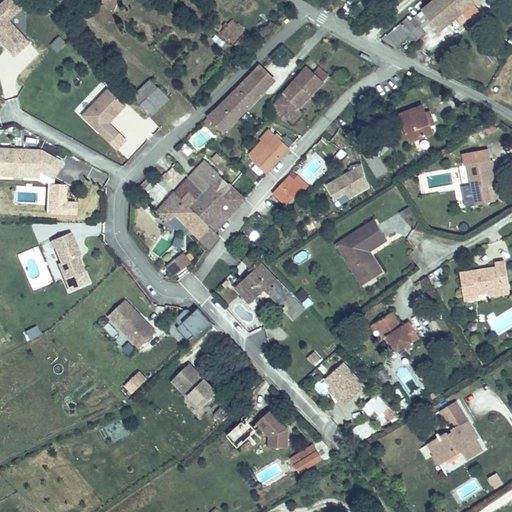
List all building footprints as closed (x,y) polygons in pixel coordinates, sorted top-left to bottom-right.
[(29,43),(9,20),(20,10),(11,0),(6,0),(0,6),(0,38),(15,55),(29,43)] [(106,0),(105,0),(92,0),(115,11),(117,7),(106,1),(106,0)] [(435,0),(426,8),(443,29),(475,0),(435,0)] [(416,42),(426,32),(408,14),(385,37),(397,48),(410,35),(416,42)] [(252,39),(233,21),(222,33),(241,51),(252,39)] [(57,53),(67,43),(59,36),(49,46),(57,53)] [(275,81),(261,67),(249,78),(264,92),(275,81)] [(297,111),(329,76),(319,67),(314,73),(307,68),(271,109),(277,115),(279,113),(282,115),(284,113),(293,122),(301,115),(297,111)] [(223,133),(264,92),(249,78),(208,117),(205,121),(208,124),(211,121),(223,133)] [(150,117),(170,99),(159,87),(140,106),(150,117)] [(109,89),(83,116),(100,133),(109,124),(114,119),(112,117),(124,104),(109,89)] [(114,119),(126,106),(124,104),(112,117),(114,119)] [(433,133),(422,106),(400,114),(411,142),(433,133)] [(120,134),(109,124),(100,133),(111,143),(120,134)] [(283,142),(282,143),(280,141),(283,138),(277,133),(275,136),(269,130),(261,139),(263,141),(281,158),(289,148),(283,142)] [(117,149),(126,141),(121,135),(112,143),(117,149)] [(416,149),(428,146),(427,138),(414,141),(416,149)] [(281,158),(263,141),(252,153),(257,158),(255,160),(267,172),(281,158)] [(395,167),(379,141),(362,152),(377,178),(395,167)] [(337,164),(348,153),(331,142),(323,151),(337,164)] [(63,163),(40,151),(0,148),(0,175),(18,176),(19,170),(40,171),(54,179),(63,163)] [(488,149),(462,154),(465,168),(467,168),(472,189),(475,209),(490,206),(487,191),(495,190),(491,169),(494,169),(492,160),(490,161),(488,149)] [(207,160),(219,164),(223,155),(210,151),(207,160)] [(314,184),(327,168),(314,157),(301,173),(314,184)] [(205,162),(188,179),(207,194),(215,202),(232,187),(205,162)] [(361,165),(325,183),(334,201),(347,194),(349,198),(371,186),(361,165)] [(288,205),(307,184),(298,176),(293,181),(288,177),(274,192),(288,205)] [(175,193),(158,211),(169,222),(177,213),(209,247),(220,237),(215,232),(208,226),(192,209),(207,194),(188,179),(175,193)] [(207,194),(192,209),(208,226),(222,211),(228,218),(245,199),(232,187),(215,202),(207,194)] [(475,209),(472,189),(461,191),(464,211),(475,209)] [(498,204),(495,190),(487,191),(490,206),(498,204)] [(54,211),(60,201),(48,195),(42,205),(54,211)] [(215,232),(228,218),(222,211),(208,226),(215,232)] [(412,229),(419,224),(412,214),(405,219),(412,229)] [(377,223),(352,239),(356,244),(345,252),(366,284),(383,273),(372,256),(369,257),(367,254),(369,252),(388,240),(377,223)] [(84,271),(78,256),(81,255),(71,232),(52,240),(61,262),(58,264),(65,279),(84,271)] [(366,284),(345,252),(356,244),(352,239),(338,248),(363,286),(366,284)] [(497,256),(507,255),(506,243),(496,243),(497,256)] [(299,264),(310,258),(306,251),(295,257),(299,264)] [(242,261),(251,269),(259,260),(251,252),(242,261)] [(183,253),(168,267),(175,274),(190,260),(183,253)] [(259,260),(251,269),(254,272),(238,287),(251,302),(265,289),(291,316),(301,306),(259,260)] [(509,287),(505,262),(495,263),(496,268),(460,273),(465,301),(475,299),(475,297),(489,295),(488,290),(509,287)] [(307,308),(314,302),(302,289),(295,295),(307,308)] [(156,333),(147,323),(145,325),(132,311),(134,309),(125,300),(109,316),(140,348),(156,333)] [(295,320),(305,310),(301,306),(291,316),(295,320)] [(192,314),(189,311),(167,328),(183,348),(212,324),(199,308),(192,314)] [(147,323),(134,309),(132,311),(145,325),(147,323)] [(402,327),(393,312),(389,314),(398,329),(402,327)] [(389,314),(376,323),(385,338),(388,335),(399,352),(420,339),(410,322),(402,327),(398,329),(389,314)] [(29,340),(41,334),(36,324),(24,330),(29,340)] [(313,363),(319,358),(314,353),(309,358),(313,363)] [(345,406),(366,387),(344,363),(326,379),(332,387),(341,396),(338,399),(345,406)] [(196,380),(200,375),(190,365),(185,369),(196,380)] [(386,381),(391,377),(384,368),(379,372),(386,381)] [(217,392),(200,375),(196,380),(185,369),(174,380),(201,408),(217,392)] [(138,388),(147,380),(140,373),(131,381),(138,388)] [(341,396),(332,387),(329,389),(338,399),(341,396)] [(377,394),(369,402),(389,422),(397,414),(377,394)] [(464,415),(455,402),(440,412),(448,425),(464,415)] [(212,417),(220,422),(227,411),(219,406),(212,417)] [(273,409),(257,423),(269,437),(269,447),(288,448),(289,430),(277,417),(279,415),(273,409)] [(482,451),(473,437),(476,435),(465,418),(430,440),(444,461),(461,450),(467,460),(482,451)] [(239,448),(256,430),(244,419),(226,437),(239,448)] [(444,461),(430,440),(426,442),(439,464),(444,461)] [(301,473),(322,460),(313,446),(292,459),(301,473)] [(494,490),(504,484),(498,472),(487,478),(494,490)]
